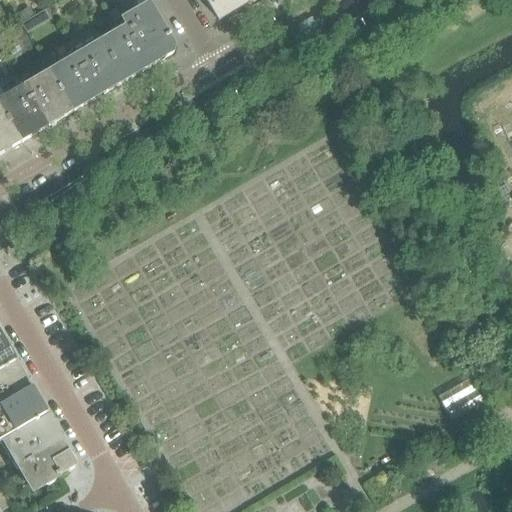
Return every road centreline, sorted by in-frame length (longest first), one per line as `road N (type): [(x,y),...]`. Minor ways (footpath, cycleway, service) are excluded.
road 1 (residential): [(0,230),(231,92)]
road 2 (residential): [(0,286),(115,485)]
road 3 (residential): [(231,92),(391,0)]
